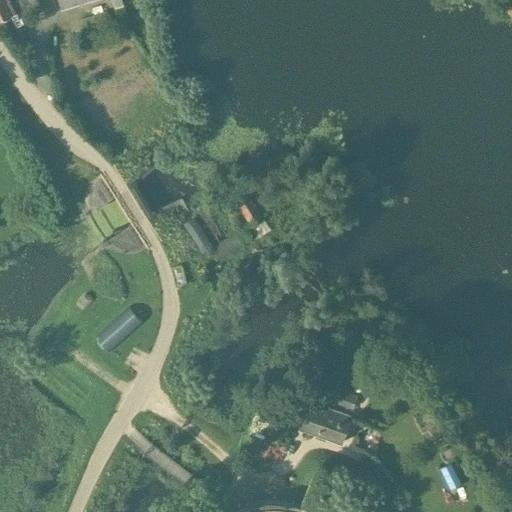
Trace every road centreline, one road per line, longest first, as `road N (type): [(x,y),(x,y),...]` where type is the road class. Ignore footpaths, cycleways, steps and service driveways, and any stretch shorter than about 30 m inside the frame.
road 1 (track): [(0,54),(111,174),(144,221),(170,282),(159,356),(119,419),(79,511)]
road 2 (track): [(142,391),(210,446),(257,469),(285,459),(301,412)]
